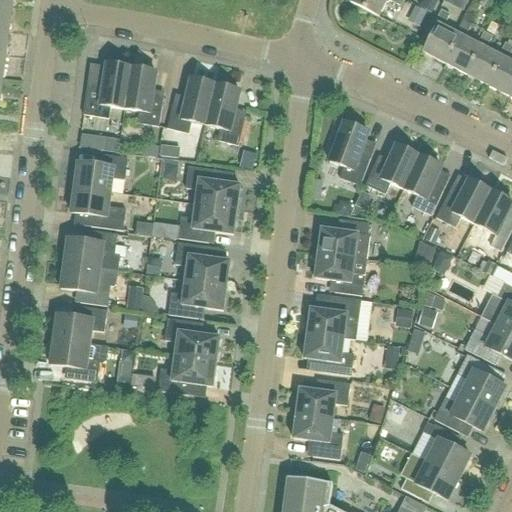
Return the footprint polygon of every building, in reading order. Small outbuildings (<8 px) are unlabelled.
[(0,0),(0,9),(13,11),(14,0),(0,0)] [(353,0),(351,5),(392,26),(380,19),(388,2),(401,9),(405,0),(353,0)] [(501,4),(493,20),(504,25),(511,9),(501,4)] [(0,33),(10,35),(13,11),(0,9),(0,33)] [(461,38),(457,36),(444,29),(451,17),(442,12),(434,26),(438,28),(424,55),(446,67),(461,38)] [(482,49),(478,47),(466,40),(472,28),(463,23),(457,36),(461,38),(446,67),(467,78),(482,49)] [(0,33),(0,57),(6,58),(10,35),(0,33)] [(504,60),(500,58),(487,51),(493,38),(485,34),(478,47),(482,49),(467,78),(489,89),(504,60)] [(511,97),(511,64),(508,62),(511,55),(511,47),(506,45),(500,58),(504,60),(489,89),(511,100),(511,97)] [(88,88),(84,118),(109,122),(111,110),(125,112),(132,71),(107,67),(103,90),(88,88)] [(157,75),(132,71),(125,112),(139,115),(138,126),(159,130),(164,100),(153,98),(157,75)] [(216,88),(192,82),(186,105),(175,103),(168,132),(189,137),(192,125),(206,129),(216,88)] [(216,88),(206,129),(220,132),(217,144),(238,149),(246,120),(235,117),(240,94),(216,88)] [(335,136),(330,150),(335,152),(330,165),(344,170),(340,181),(360,189),(371,161),(360,157),(369,135),(344,126),(340,138),(335,136)] [(106,141),(104,153),(117,155),(119,143),(106,141)] [(145,149),(143,159),(157,161),(159,151),(145,149)] [(404,193),(419,159),(397,149),(388,168),(377,164),(366,188),(385,197),(390,187),(404,193)] [(75,191),(111,196),(113,181),(125,183),(128,161),(101,158),(100,169),(78,166),(75,191)] [(442,170),(419,159),(404,193),(417,199),(412,210),(432,219),(443,194),(433,189),(442,170)] [(196,208),(237,213),(241,188),(217,185),(218,174),(189,170),(186,192),(198,193),(196,208)] [(461,220),(474,227),(491,194),(469,183),(459,202),(449,197),(436,221),(456,231),(461,220)] [(109,210),(111,196),(75,191),(71,216),(93,219),(91,230),(123,234),(126,213),(109,210)] [(511,209),(511,205),(491,194),(474,227),(487,234),(482,244),(501,254),(511,233),(511,229),(503,225),(511,209)] [(210,235),(234,238),(237,213),(196,208),(194,222),(182,220),(179,242),(209,246),(210,235)] [(322,232),(318,257),(367,263),(370,238),(368,238),(369,227),(345,224),(343,235),(322,232)] [(68,242),(64,267),(113,274),(113,273),(118,238),(91,234),(89,245),(68,242)] [(185,284),(227,289),(230,264),(207,261),(208,250),(178,246),(175,268),(187,269),(185,284)] [(125,266),(143,265),(143,250),(124,251),(125,266)] [(362,299),(367,263),(318,257),(315,282),(337,284),(335,296),(362,299)] [(81,306),(108,310),(111,288),(117,287),(118,274),(113,273),(113,274),(64,267),(61,292),(82,295),(81,306)] [(489,272),(482,291),(498,296),(505,277),(489,272)] [(200,311),(223,314),(227,289),(185,284),(183,298),(172,296),(169,318),(198,322),(200,311)] [(511,290),(505,286),(498,300),(493,297),(481,320),(497,328),(511,335),(511,290)] [(356,343),(361,303),(334,300),(332,315),(311,312),(307,337),(344,342),(356,343)] [(54,343),(90,348),(92,334),(104,335),(107,314),(80,310),(79,321),(57,318),(54,343)] [(175,360),(216,365),(220,340),(196,337),(198,326),(168,322),(165,344),(177,345),(175,360)] [(499,357),(511,363),(511,335),(497,328),(490,341),(475,333),(465,352),(494,367),(499,357)] [(326,365),(324,376),(351,379),(354,358),(342,356),(344,342),(307,337),(304,362),(326,365)] [(54,343),(50,368),(72,371),(70,382),(97,386),(100,365),(103,366),(106,363),(108,353),(90,350),(90,348),(54,343)] [(468,383),(462,396),(495,413),(506,391),(487,381),(492,371),(468,358),(458,377),(468,383)] [(173,374),(161,372),(158,394),(188,398),(190,387),(213,390),(216,365),(175,360),(173,374)] [(297,417),(333,422),(335,407),(347,409),(350,387),(323,384),(321,395),(300,392),(297,417)] [(446,401),(435,423),(459,435),(464,425),(483,435),(495,413),(462,396),(456,406),(446,401)] [(405,412),(392,441),(421,454),(434,424),(405,412)] [(293,442),(315,444),(313,460),(340,463),(343,438),(331,436),(333,422),(297,417),(293,442)] [(460,481),(471,459),(452,449),(457,439),(435,428),(429,438),(438,442),(427,464),(460,481)] [(429,494),(448,503),(460,481),(427,464),(416,486),(407,482),(402,492),(424,504),(429,494)] [(336,511),(330,509),(333,487),(288,481),(284,511),(336,511)] [(426,511),(427,511),(406,500),(400,511),(426,511)]
